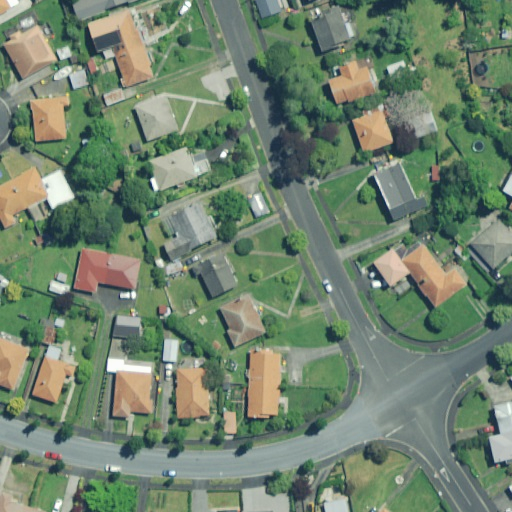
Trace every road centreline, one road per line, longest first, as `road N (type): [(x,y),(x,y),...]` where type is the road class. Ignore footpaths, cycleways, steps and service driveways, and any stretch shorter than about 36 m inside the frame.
road 1 (residential): [(401,398),(272,146),(222,0)]
road 2 (residential): [(401,398),(289,454),(222,461),(82,450),(0,427)]
road 3 (residential): [(473,511),(401,398)]
road 4 (residential): [(511,332),(401,398)]
